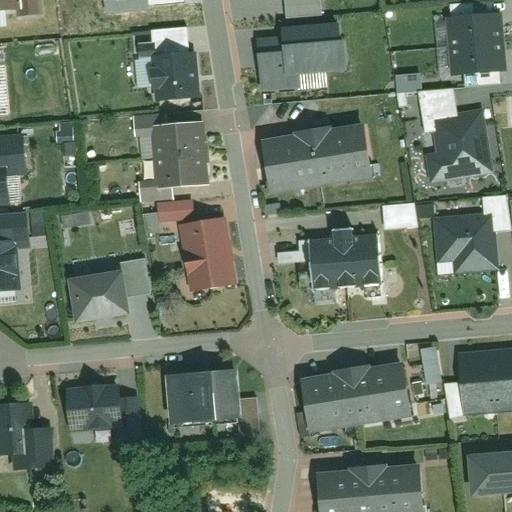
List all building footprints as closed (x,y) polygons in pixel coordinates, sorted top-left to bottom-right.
[(0,0),(0,11),(27,9),(28,16),(48,14),(47,0),(0,0)] [(155,0),(109,0),(111,11),(156,8),(155,0)] [(326,0),(289,0),(291,18),(328,15),(326,0)] [(440,18),(445,71),(457,70),(458,76),(468,75),(469,87),(507,83),(506,71),(511,70),(511,61),(507,12),(440,18)] [(265,47),(268,91),(330,87),(328,71),(352,69),(349,21),(288,25),(289,45),(265,47)] [(160,41),(144,43),(146,58),(138,58),(141,89),(161,87),(164,114),(208,109),(202,51),(194,52),(192,28),(159,31),(160,41)] [(0,117),(14,116),(10,63),(0,63),(0,117)] [(460,88),(424,93),(437,181),(498,172),(489,109),(463,112),(460,88)] [(211,121),(156,125),(161,187),(215,183),(211,121)] [(367,123),(265,141),(274,194),(376,176),(367,123)] [(0,201),(25,198),(22,174),(33,173),(29,135),(0,138),(0,201)] [(488,211),(439,216),(443,260),(460,259),(461,272),(505,268),(502,233),(511,232),(511,194),(487,197),(488,211)] [(199,200),(161,203),(163,222),(200,219),(199,200)] [(227,217),(180,223),(189,291),(237,284),(227,217)] [(27,224),(0,227),(0,288),(18,287),(14,248),(29,246),(27,224)] [(335,239),(309,241),(312,275),(302,276),(303,288),(313,287),(314,293),(368,288),(369,297),(381,296),(380,287),(384,287),(379,235),(353,238),(352,230),(334,231),(335,239)] [(134,312),(127,270),(71,279),(78,322),(134,312)] [(511,347),(465,352),(468,383),(452,384),(455,417),(511,412),(511,347)] [(441,382),(436,350),(423,352),(428,384),(441,382)] [(248,367),(172,372),(175,425),(241,420),(243,445),(265,443),(262,398),(250,399),(248,367)] [(339,379),(304,384),(311,430),(410,414),(403,369),(368,374),(367,369),(338,373),(339,379)] [(127,385),(73,390),(77,429),(126,425),(127,437),(147,436),(144,397),(128,398),(127,385)] [(35,402),(0,404),(0,455),(32,453),(33,466),(63,463),(60,426),(37,428),(35,402)] [(511,451),(473,455),(476,496),(511,492),(511,451)] [(330,511),(432,511),(429,463),(327,471),(330,511)]
